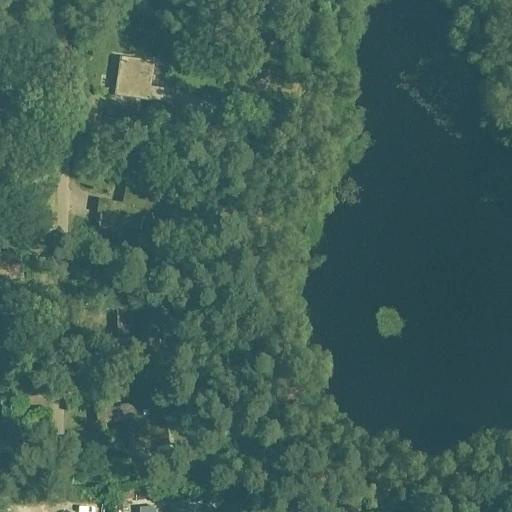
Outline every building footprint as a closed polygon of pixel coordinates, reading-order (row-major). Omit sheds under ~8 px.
[(116,96),(172,104),(174,91),(151,88),(155,63),(122,58),(116,96)] [(0,142),(2,143),(1,150),(14,152),(18,132),(6,129),(11,106),(0,103),(0,142)] [(98,213),(155,223),(162,186),(129,180),(124,205),(101,201),(98,213)] [(0,283),(23,280),(19,254),(0,256),(0,283)] [(183,257),(172,255),(168,263),(180,266),(183,257)] [(105,298),(106,310),(118,310),(119,340),(161,339),(160,308),(129,309),(128,298),(105,298)] [(121,409),(122,421),(127,421),(131,451),(169,446),(165,415),(143,419),(141,406),(121,409)] [(0,450),(23,447),(18,421),(0,423),(0,450)]
